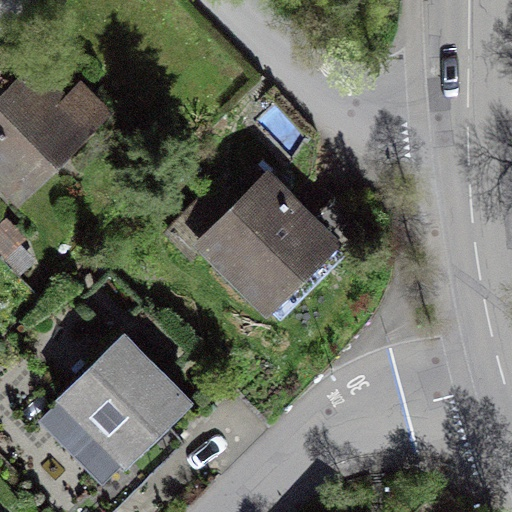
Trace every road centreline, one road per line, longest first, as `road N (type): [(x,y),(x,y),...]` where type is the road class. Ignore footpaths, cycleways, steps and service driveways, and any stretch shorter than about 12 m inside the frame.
road 1 (residential): [(508,395),(337,424),(295,450),(233,511)]
road 2 (residential): [(466,153),(355,111),(312,82),(231,0)]
road 3 (tertiary): [(466,153),(479,276),(508,395)]
road 4 (tertiary): [(469,0),(466,153)]
